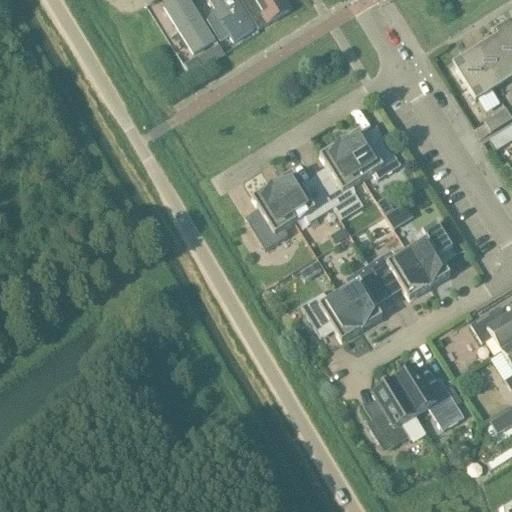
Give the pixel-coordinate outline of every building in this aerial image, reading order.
[(185,0),(175,0),(164,6),(192,54),(211,43),(185,0)] [(233,0),(209,0),(208,1),(233,44),(253,33),(233,0)] [(282,0),(247,0),(266,29),(291,13),(282,0)] [(511,26),(510,24),(502,29),(511,45),(511,26)] [(488,46),(511,82),(511,80),(511,45),(502,29),(493,34),(497,41),(488,46)] [(475,46),(467,51),(493,93),(511,82),(488,46),(479,52),(475,46)] [(453,68),(475,104),(493,93),(467,51),(458,56),(462,62),(453,68)] [(190,77),(201,70),(195,61),(184,68),(190,77)] [(511,122),(505,111),(483,125),(490,136),(511,122)] [(511,143),(511,128),(489,143),(496,154),(511,143)] [(400,170),(384,144),(371,153),(359,134),(339,147),(362,184),(371,178),(376,185),(400,170)] [(330,179),(317,187),(332,211),(355,198),(352,190),(362,184),(339,147),(319,160),(330,179)] [(303,196),(291,177),(271,189),(294,226),(304,220),(309,225),(332,211),(317,187),(303,196)] [(264,253),(287,240),(284,232),(294,226),(271,189),(251,202),(263,222),(250,230),(264,253)] [(378,208),(384,218),(393,213),(386,202),(378,208)] [(341,206),(332,211),(340,224),(348,218),(341,206)] [(429,291),(449,279),(438,260),(451,252),(436,226),(411,242),(415,249),(406,254),(429,291)] [(396,285),(408,304),(429,291),(406,254),(396,260),(390,255),(368,269),(383,293),(396,285)] [(321,275),(314,264),(298,275),(305,285),(321,275)] [(361,334),(381,321),(369,301),(383,293),(368,269),(346,283),(347,291),(338,297),(361,334)] [(300,311),(315,336),(329,328),(341,346),(361,334),(338,297),(328,303),(322,297),(300,311)] [(491,341),(500,355),(511,347),(511,316),(501,323),(495,313),(470,329),(481,347),(491,341)] [(511,394),(511,393),(511,347),(500,355),(511,375),(511,378),(504,384),(511,394)] [(413,372),(392,385),(414,420),(427,411),(435,423),(441,434),(463,421),(456,410),(455,409),(461,405),(451,389),(445,392),(442,387),(428,395),(413,372)] [(374,423),(366,427),(378,447),(386,442),(389,447),(391,451),(408,440),(409,443),(416,443),(424,438),(413,420),(414,420),(392,385),(371,398),(383,417),(374,423)] [(511,415),(510,412),(503,417),(511,429),(511,427),(511,415)]
